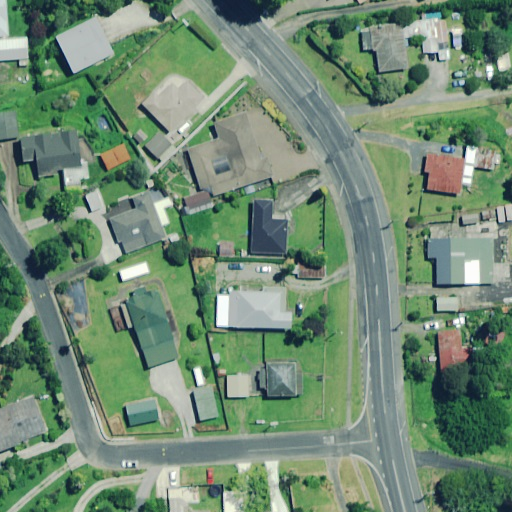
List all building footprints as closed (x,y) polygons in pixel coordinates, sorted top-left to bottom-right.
[(110,55),(91,18),(53,37),(72,74),(110,55)] [(404,69),(399,25),(359,31),(362,51),(374,49),(377,73),(404,69)] [(447,39),(424,41),(426,62),(449,60),(447,39)] [(0,61),(26,59),(25,40),(0,41),(0,61)] [(508,69),(506,57),(489,60),(491,71),(508,69)] [(180,86),(171,77),(153,95),(152,93),(140,105),(168,133),(201,100),(184,82),(180,86)] [(0,140),(16,138),(12,112),(0,113),(0,140)] [(247,114),(213,123),(217,139),(187,148),(199,191),(208,189),(210,197),(272,180),(266,161),(261,162),(247,114)] [(78,166),(73,132),(19,140),(22,163),(33,161),(36,178),(63,174),(62,168),(78,166)] [(171,146),(157,133),(144,147),(157,160),(171,146)] [(129,160),(122,146),(98,157),(105,171),(129,160)] [(461,159),(425,155),(423,173),(427,174),(425,191),(458,195),(461,159)] [(491,170),(493,159),(471,156),(469,168),(491,170)] [(168,206),(161,187),(131,198),(135,209),(108,220),(116,243),(119,242),(124,254),(164,239),(160,227),(167,224),(161,209),(168,206)] [(99,191),(83,196),(89,213),(104,208),(99,191)] [(210,206),(205,192),(183,201),(188,215),(210,206)] [(270,202),(252,201),(250,253),(284,255),(285,221),(270,220),(270,202)] [(492,219),(490,210),(478,212),(479,221),(492,219)] [(475,216),(459,217),(460,226),(475,225),(475,216)] [(492,284),(491,240),(424,240),(425,259),(434,259),(434,285),(492,284)] [(229,242),(216,242),(216,258),(230,257),(229,242)] [(144,274),(141,265),(121,272),(125,281),(144,274)] [(177,358),(155,293),(147,295),(144,286),(124,293),(128,306),(109,312),(114,329),(124,325),(125,330),(130,328),(140,357),(135,359),(139,371),(177,358)] [(238,288),(238,296),(216,296),(215,328),(289,330),(290,315),(283,315),(283,289),(238,288)] [(459,349),(459,333),(438,333),(438,373),(468,373),(468,349),(459,349)] [(263,370),(256,370),(256,389),(264,389),(264,397),(300,396),(300,373),(293,373),(292,362),(263,363),(263,370)] [(198,368),(191,370),(196,387),(203,385),(198,368)] [(248,398),(248,377),(225,377),(225,398),(248,398)] [(216,417),(209,388),(189,393),(197,422),(216,417)] [(44,434),(31,399),(0,410),(0,451),(16,446),(16,444),(44,434)]
